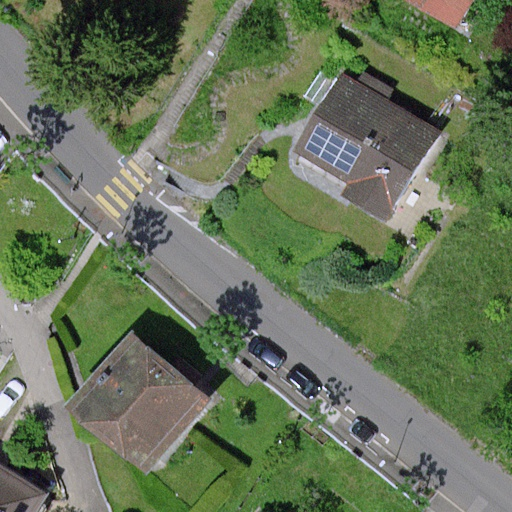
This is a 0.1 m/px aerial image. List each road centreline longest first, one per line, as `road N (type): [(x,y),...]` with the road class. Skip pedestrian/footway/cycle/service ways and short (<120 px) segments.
road 1 (tertiary): [(0,44),(124,192),(509,511)]
road 2 (residential): [(0,310),(56,407),(97,511)]
